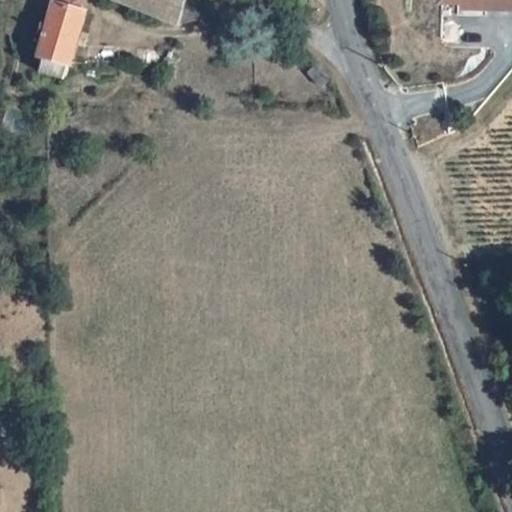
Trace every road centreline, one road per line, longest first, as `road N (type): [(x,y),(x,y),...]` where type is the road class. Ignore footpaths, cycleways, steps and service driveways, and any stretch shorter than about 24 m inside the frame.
road 1 (tertiary): [(511,471),(362,52)]
road 2 (residential): [(219,0),(316,42),(362,52)]
